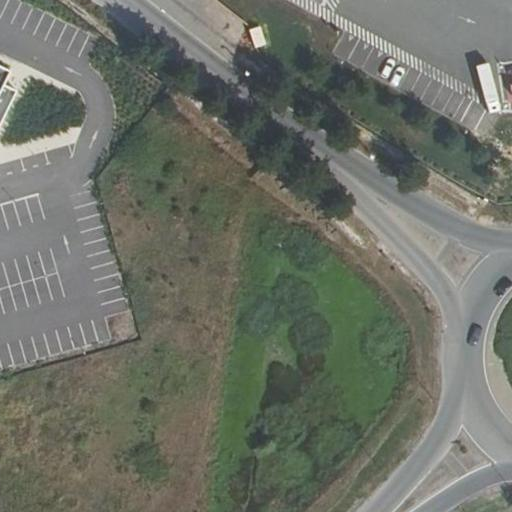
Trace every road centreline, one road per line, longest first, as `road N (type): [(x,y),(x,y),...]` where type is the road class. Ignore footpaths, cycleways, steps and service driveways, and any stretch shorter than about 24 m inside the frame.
road 1 (unclassified): [(488,287),(114,0)]
road 2 (tertiary): [(470,398),(373,511)]
